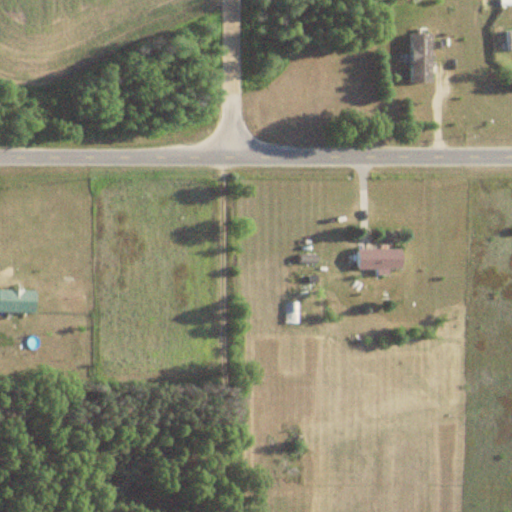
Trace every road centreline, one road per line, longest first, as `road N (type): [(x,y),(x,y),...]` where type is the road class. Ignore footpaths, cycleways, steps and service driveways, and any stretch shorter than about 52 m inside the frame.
road 1 (residential): [(0,154),(511,154)]
road 2 (residential): [(230,154),(230,0)]
